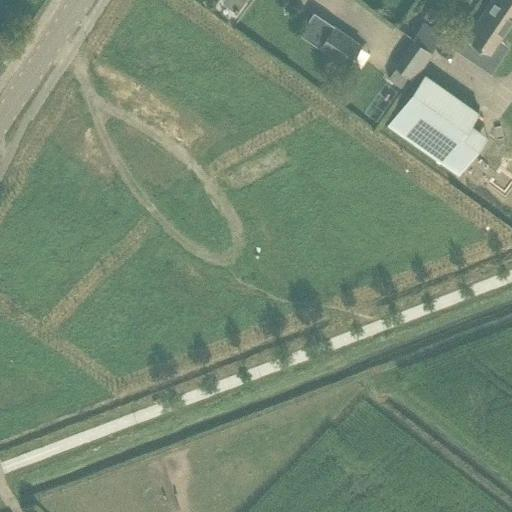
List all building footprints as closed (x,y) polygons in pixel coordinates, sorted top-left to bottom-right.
[(511,0),(490,0),(465,37),(488,52),(511,17),(511,0)] [(428,5),(421,16),(430,22),(437,11),(428,5)] [(319,46),(346,65),(360,45),(332,26),(319,46)] [(399,70),(414,79),(432,51),(419,43),(399,70)] [(444,159),(460,171),(479,145),(463,133),(477,111),(423,72),(387,124),(441,162),(444,159)] [(106,97),(70,153),(105,176),(142,121),(106,97)] [(140,145),(182,164),(197,131),(155,112),(140,145)]
